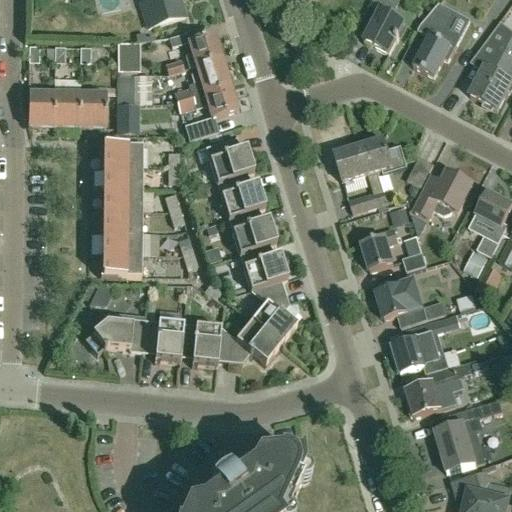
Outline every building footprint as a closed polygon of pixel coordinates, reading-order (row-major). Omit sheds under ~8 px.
[(176,0),(157,0),(158,2),(139,8),(146,32),(183,21),(176,0)] [(373,5),(383,11),(364,46),(389,59),(396,46),(397,47),(399,43),(398,42),(405,28),(391,21),(394,16),(391,15),(398,0),(375,0),(373,5)] [(448,67),(460,46),(445,38),(456,17),(439,8),(421,30),(417,36),(429,42),(413,72),(434,83),(444,65),(448,67)] [(511,47),(510,46),(511,41),(511,33),(501,25),(492,37),(474,63),(485,68),(477,83),(479,85),(470,101),(498,115),(511,87),(511,47)] [(194,71),(220,63),(213,40),(187,48),(191,59),(184,62),(187,73),(194,71)] [(138,77),(138,50),(115,50),(115,77),(138,77)] [(39,69),(39,52),(29,52),(29,68),(39,69)] [(64,69),(65,52),(54,52),(54,69),(64,69)] [(96,70),(97,53),(80,53),(80,69),(96,70)] [(176,108),(229,92),(220,63),(194,71),(196,76),(190,78),(193,88),(187,90),(188,94),(173,99),(176,108)] [(184,76),(183,74),(181,66),(164,71),(168,81),(184,76)] [(134,109),(134,79),(116,79),(116,90),(116,109),(134,109)] [(54,100),(53,133),(79,134),(79,100),(79,86),(54,86),(54,100)] [(229,92),(176,108),(179,118),(194,113),(194,115),(206,111),(210,124),(236,116),(229,92)] [(27,100),(27,133),(53,133),(54,100),(27,100)] [(105,134),(105,101),(79,100),(79,134),(105,134)] [(136,140),(136,112),(117,112),(117,140),(136,140)] [(216,189),(247,179),(253,177),(245,153),(240,155),(236,142),(205,152),(209,165),(208,165),(216,189)] [(401,151),(387,156),(383,144),(359,152),(368,180),(373,199),(378,213),(388,210),(378,177),(406,168),(401,151)] [(154,166),(168,167),(169,147),(155,147),(154,166)] [(142,151),(103,151),(103,173),(141,173),(142,151)] [(368,180),(359,152),(334,160),(343,188),(368,180)] [(180,157),(168,157),(168,173),(179,173),(180,157)] [(102,194),(141,195),(141,173),(103,173),(102,194)] [(179,173),(168,173),(167,188),(179,188),(179,173)] [(443,188),(432,182),(415,216),(429,224),(434,215),(444,220),(450,218),(452,216),(458,219),(472,190),(469,189),(462,183),(458,183),(448,178),(443,188)] [(251,191),(247,179),(216,189),(220,200),(219,200),(227,225),(227,224),(258,215),(264,213),(256,189),(251,191)] [(102,216),(141,217),(141,195),(102,194),(102,216)] [(169,216),(179,213),(174,198),(164,201),(169,216)] [(469,232),(486,241),(478,256),(493,263),(500,249),(499,248),(507,234),(502,232),(511,212),(511,210),(487,198),(469,232)] [(378,213),(373,199),(349,206),(353,221),(378,213)] [(179,213),(169,216),(174,231),(184,228),(179,213)] [(396,219),(402,238),(419,232),(412,213),(396,219)] [(238,260),(239,260),(270,250),(275,249),(268,225),(262,226),(258,215),(227,224),(231,236),(238,260)] [(102,216),(102,238),(141,238),(141,217),(102,216)] [(390,251),(399,249),(394,235),(378,240),(379,243),(360,249),(369,279),(396,270),(390,251)] [(102,238),(102,260),(140,260),(141,238),(102,238)] [(511,240),(499,265),(511,271),(511,268),(511,240)] [(188,241),(178,245),(182,260),(193,256),(188,241)] [(249,296),(250,296),(281,286),(286,284),(279,260),(273,262),(270,250),(239,260),(242,272),(249,296)] [(193,256),(182,260),(187,275),(198,271),(193,256)] [(467,274),(479,280),(488,262),(476,256),(467,274)] [(422,258),(403,264),(407,278),(427,272),(422,258)] [(102,260),(102,282),(140,282),(140,260),(102,260)] [(475,295),(478,296),(490,302),(501,280),(486,273),(475,295)] [(413,281),(412,281),(394,286),(396,291),(376,297),(385,324),(423,313),(413,281)] [(288,309),(281,286),(250,296),(250,297),(265,308),(250,327),(280,351),(295,332),(280,319),(288,309)] [(462,304),(465,315),(481,311),(478,300),(462,304)] [(423,312),(423,313),(427,324),(446,318),(443,306),(423,312)] [(105,354),(141,357),(144,325),(132,324),(132,321),(106,319),(105,328),(84,346),(96,360),(102,355),(102,356),(105,354)] [(157,327),(144,325),(141,357),(154,359),(153,364),(179,367),(179,361),(182,329),(157,326),(157,327)] [(430,340),(437,338),(444,336),(441,326),(408,336),(400,338),(403,348),(393,352),(394,355),(397,366),(395,368),(397,376),(400,377),(401,379),(424,372),(426,378),(440,374),(430,340)] [(264,370),(280,351),(250,327),(235,345),(221,333),(220,333),(216,365),(241,368),(249,358),(264,370)] [(216,365),(220,333),(220,332),(194,330),(182,329),(179,361),(191,363),(191,368),(216,371),(216,365)] [(440,374),(426,378),(423,379),(426,389),(405,395),(413,422),(441,414),(435,393),(459,386),(454,370),(440,374)] [(502,417),(499,406),(476,412),(449,420),(452,431),(435,435),(442,460),(447,479),(486,466),(477,435),(483,434),(480,424),(502,417)] [(228,482),(227,480),(224,481),(221,482),(219,484),(216,486),(214,488),(211,490),(209,493),(211,493),(217,503),(209,508),(196,511),(191,511),(288,511),(300,488),(295,485),(300,474),(298,461),(255,464),(249,474),(242,486),(234,491),(228,482)] [(511,511),(507,509),(508,506),(482,500),(476,479),(451,488),(458,511),(511,511)]
